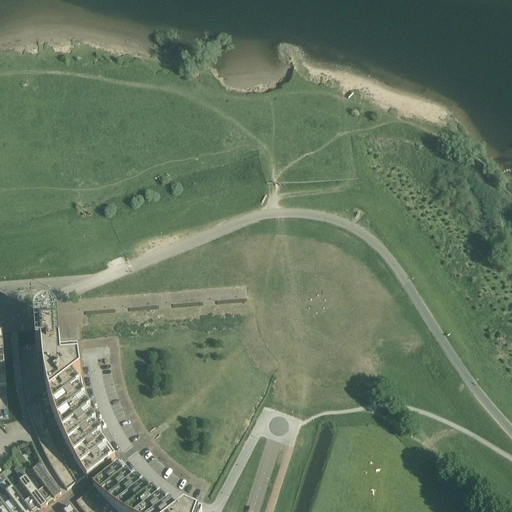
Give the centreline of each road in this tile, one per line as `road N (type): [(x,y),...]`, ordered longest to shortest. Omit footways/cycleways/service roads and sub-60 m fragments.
road 1 (unclassified): [(511,432),(397,268),(361,233),(318,216),(254,217),(64,294),(0,299)]
road 2 (residential): [(205,511),(153,478),(109,419),(88,342),(112,341)]
road 3 (track): [(309,104),(349,99),(385,109),(465,148)]
road 4 (track): [(511,461),(455,427),(413,466)]
